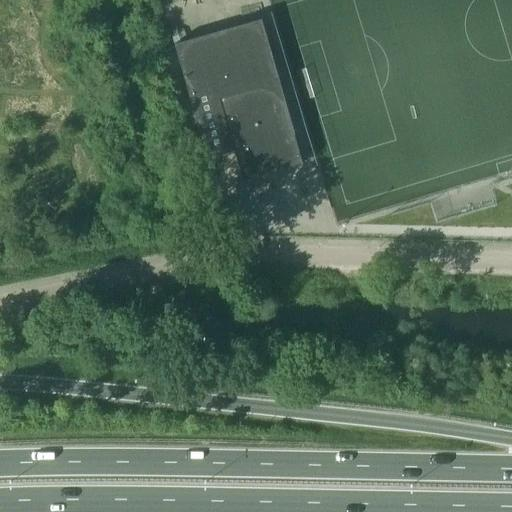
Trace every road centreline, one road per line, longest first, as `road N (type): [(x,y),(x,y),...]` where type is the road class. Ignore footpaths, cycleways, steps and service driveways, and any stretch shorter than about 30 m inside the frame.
road 1 (unclassified): [(511,259),(221,258),(0,303)]
road 2 (trunk): [(511,440),(352,415),(0,382)]
road 3 (trunk): [(0,500),(511,506)]
road 4 (trunk): [(511,467),(0,463)]
